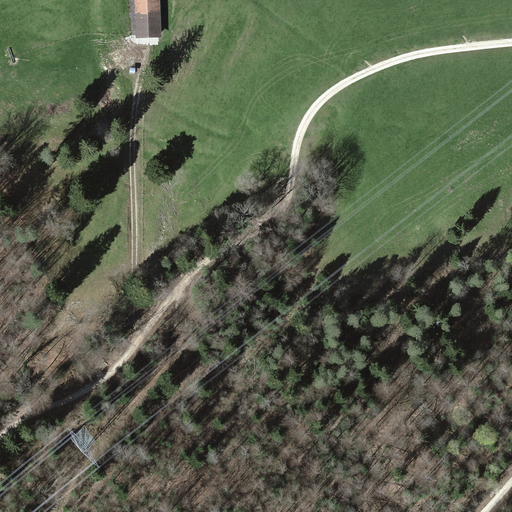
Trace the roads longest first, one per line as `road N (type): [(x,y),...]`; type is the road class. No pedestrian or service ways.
road 1 (track): [(0,435),(108,374),(197,268),(276,215),(308,115),(336,87),(398,59),(511,42)]
road 2 (track): [(141,336),(132,216),(135,57)]
